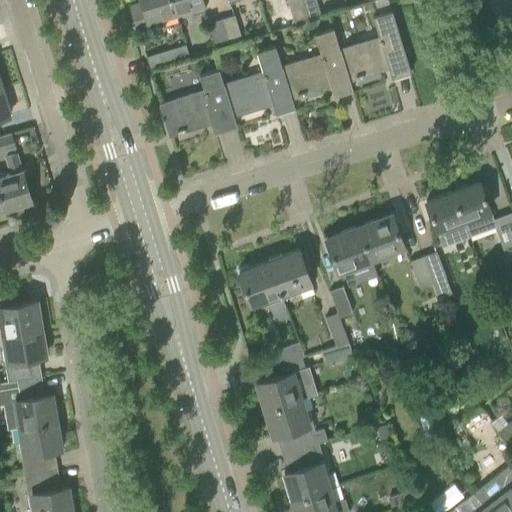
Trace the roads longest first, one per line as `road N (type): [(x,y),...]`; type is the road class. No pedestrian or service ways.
road 1 (residential): [(149,213),(457,119)]
road 2 (residential): [(107,511),(62,243)]
road 3 (residential): [(83,232),(12,0)]
road 4 (tertiary): [(228,511),(179,354)]
road 5 (tertiary): [(179,354),(174,295),(149,213)]
road 6 (tertiary): [(127,219),(179,354)]
road 7 (tertiary): [(149,213),(125,134),(100,90)]
road 8 (tertiary): [(100,90),(98,113),(127,219)]
road 9 (residential): [(457,119),(422,0)]
